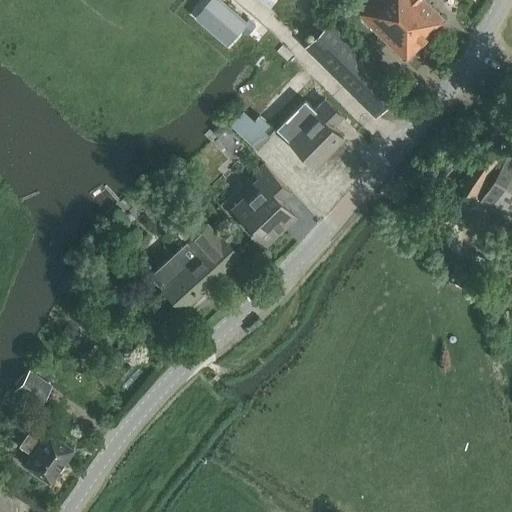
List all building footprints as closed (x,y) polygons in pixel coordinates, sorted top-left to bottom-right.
[(227,45),(247,21),(223,0),(208,0),(194,16),(227,45)] [(445,20),(424,0),(369,0),(358,12),(405,60),(445,20)] [(338,12),(330,20),(338,28),(346,20),(338,12)] [(376,117),(399,93),(327,23),(304,47),(376,117)] [(315,169),(343,140),(333,130),(343,119),(325,102),(315,112),(307,104),(279,132),(315,169)] [(269,136),(242,109),(229,122),(257,149),(269,136)] [(224,119),(221,122),(213,130),(224,142),(235,131),(224,119)] [(461,186),(477,195),(511,218),(511,156),(505,152),(483,139),(471,159),(475,162),(461,186)] [(251,194),(234,209),(264,242),(294,213),(283,201),(279,197),(288,189),(288,188),(266,165),(255,175),(260,181),(248,191),(251,194)] [(207,222),(208,221),(192,204),(190,205),(198,214),(164,244),(173,253),(151,272),(143,263),(142,264),(182,309),(242,255),(221,233),(219,235),(207,222)] [(429,249),(442,259),(451,247),(438,237),(429,249)] [(29,367),(15,388),(38,403),(52,383),(29,367)] [(47,370),(42,377),(51,382),(55,375),(47,370)] [(20,449),(31,456),(24,467),(50,484),(72,451),(47,434),(40,444),(28,436),(20,449)] [(31,511),(30,495),(20,495),(20,511),(31,511)]
